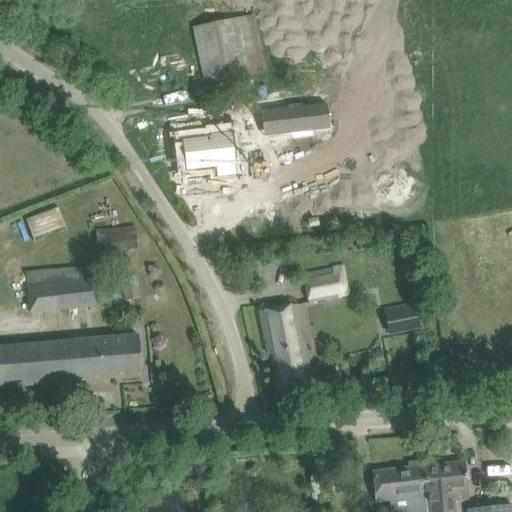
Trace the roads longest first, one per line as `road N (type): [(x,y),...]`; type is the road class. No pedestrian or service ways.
road 1 (unclassified): [(255,423),(238,354),(192,247),(108,120),(0,39)]
road 2 (unclassified): [(511,407),(255,423)]
road 3 (unclassified): [(91,435),(255,423)]
